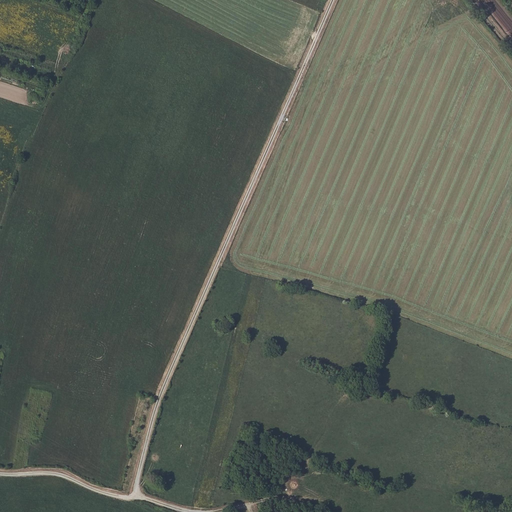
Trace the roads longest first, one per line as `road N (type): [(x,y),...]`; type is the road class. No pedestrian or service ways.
road 1 (track): [(131,496),(155,407),(332,0)]
road 2 (track): [(0,474),(55,473),(182,511)]
